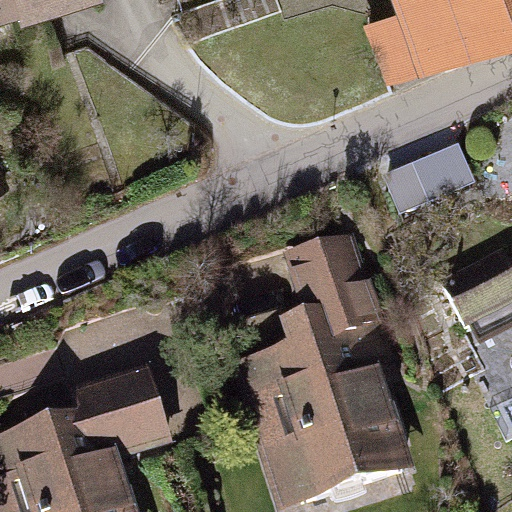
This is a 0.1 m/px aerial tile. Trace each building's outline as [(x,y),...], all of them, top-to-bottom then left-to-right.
[(18,0),(0,0),(0,13),(20,7),(18,0)] [(18,0),(20,7),(24,18),(81,0),(18,0)] [(511,0),(394,0),(419,63),(511,26),(511,0)] [(285,351),(238,366),(283,511),(298,511),(419,475),(390,381),(397,379),(353,236),(287,257),(305,313),(276,322),(285,351)] [(511,309),(511,283),(495,253),(436,286),(464,336),(511,309)] [(54,417),(0,434),(0,478),(1,482),(0,482),(0,511),(143,511),(128,465),(177,449),(151,368),(48,401),(54,417)]
